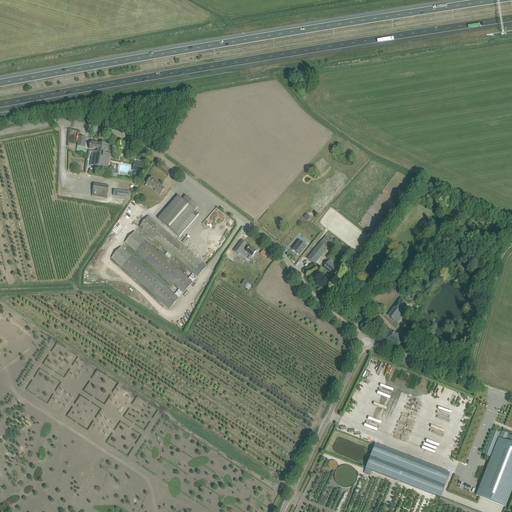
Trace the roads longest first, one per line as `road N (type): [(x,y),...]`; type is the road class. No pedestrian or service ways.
road 1 (motorway): [(0,103),(511,17)]
road 2 (motorway): [(492,0),(0,83)]
road 3 (unclassified): [(367,339),(318,301),(270,241),(155,153),(129,137),(70,123)]
road 4 (unclassified): [(281,511),(367,339)]
road 5 (unclassified): [(367,339),(511,396)]
